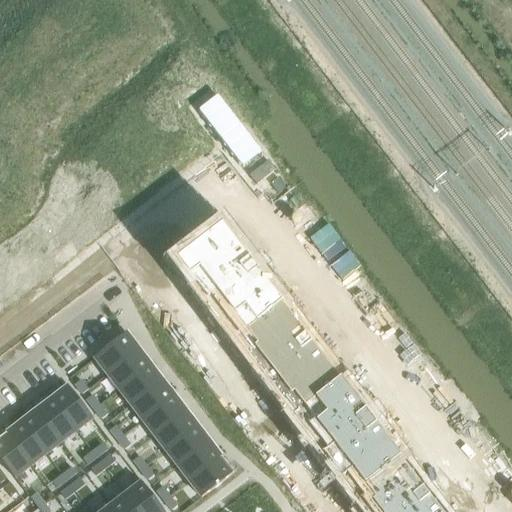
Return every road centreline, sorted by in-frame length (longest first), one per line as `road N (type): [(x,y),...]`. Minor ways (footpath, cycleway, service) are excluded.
road 1 (residential): [(244,186),(492,511)]
road 2 (residential): [(244,186),(0,374)]
